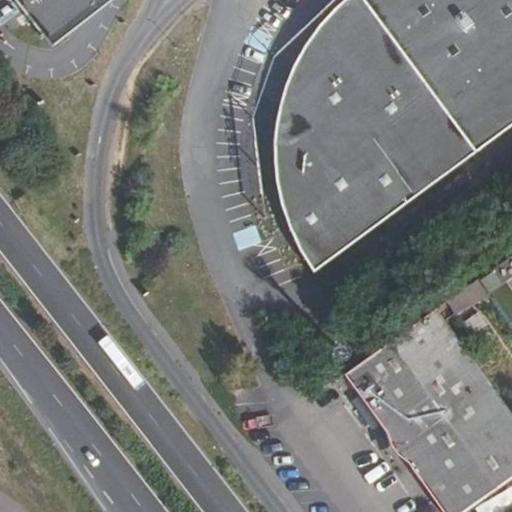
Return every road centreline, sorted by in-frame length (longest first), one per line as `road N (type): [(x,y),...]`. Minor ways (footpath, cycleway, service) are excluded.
road 1 (primary): [(226,511),(0,221)]
road 2 (primary): [(0,337),(140,511)]
